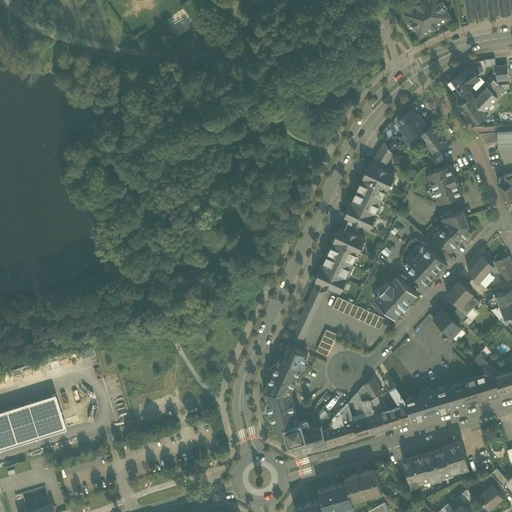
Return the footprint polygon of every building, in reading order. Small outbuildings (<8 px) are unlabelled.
[(421,34),(422,34),(424,33),(424,34),(431,29),(431,28),(433,27),(434,27),(439,24),(438,23),(441,21),(441,22),(448,18),(448,17),(450,15),(449,15),(450,14),(440,0),(420,0),(412,6),(413,6),(406,11),(406,12),(421,34)] [(465,0),(467,15),(478,14),(476,0),(465,0)] [(488,0),(476,0),(478,14),(489,12),(488,0)] [(488,0),(489,12),(501,11),(499,0),(488,0)] [(510,0),(499,0),(501,11),(501,13),(511,11),(510,0)] [(495,66),(497,80),(509,78),(507,64),(495,66)] [(461,92),(466,99),(472,94),(472,95),(473,94),(468,87),(470,86),(479,76),(478,75),(482,72),(482,70),(479,65),(477,65),(474,68),(472,65),(467,69),(466,69),(452,79),(461,92)] [(487,86),(492,92),(499,84),(493,79),(489,84),(490,84),(487,86)] [(504,88),(499,84),(492,92),(497,96),(499,94),(504,88)] [(475,99),(480,104),(492,92),(487,86),(475,99)] [(497,96),(492,92),(480,104),(484,110),(497,96)] [(458,105),(466,115),(480,104),(475,99),(472,95),(472,94),(466,99),(464,100),(458,105)] [(484,110),(480,104),(466,115),(473,125),(487,115),(484,110)] [(422,131),(428,126),(418,112),(415,113),(411,108),(398,117),(402,123),(400,125),(405,132),(410,139),(422,131)] [(432,152),(433,153),(439,148),(439,146),(446,142),(432,123),(428,126),(422,131),(429,141),(428,147),(432,152)] [(511,131),(497,132),(498,143),(511,141),(511,131)] [(405,132),(399,136),(403,141),(404,143),(410,139),(405,132)] [(399,136),(395,140),(398,144),(403,141),(399,136)] [(387,144),(393,152),(399,148),(393,140),(387,144)] [(371,163),(384,169),(386,164),(393,153),(393,152),(387,144),(384,141),(374,158),(371,163)] [(503,160),(505,166),(511,165),(511,149),(511,143),(498,144),(499,150),(503,160)] [(429,155),(433,160),(443,153),(439,148),(433,153),(432,152),(429,155)] [(364,176),(358,189),(381,200),(387,187),(388,188),(395,174),(384,169),(371,163),(369,162),(363,176),(364,176)] [(428,172),(440,202),(463,193),(458,180),(457,180),(451,163),(428,172)] [(501,192),(511,190),(511,174),(506,176),(507,180),(498,183),(501,192)] [(375,213),(381,200),(358,189),(352,202),(351,201),(345,215),(347,216),(359,222),(370,227),(376,213),(375,213)] [(511,190),(501,192),(508,208),(511,207),(511,190)] [(434,234),(452,250),(461,239),(465,235),(466,237),(472,231),(467,226),(469,224),(463,208),(445,215),(443,216),(445,219),(444,219),(442,222),(444,223),(434,234)] [(344,222),(357,227),(359,222),(347,216),(344,222)] [(334,242),(329,253),(352,264),(357,251),(359,251),(365,238),(340,226),(332,242),(334,242)] [(426,244),(416,255),(436,273),(446,262),(426,244)] [(346,276),(352,264),(329,253),(324,264),(323,263),(320,269),(319,268),(316,275),(317,275),(315,279),(317,280),(330,286),(341,291),(347,277),(346,276)] [(426,284),(436,273),(416,255),(406,266),(426,284)] [(480,280),(489,270),(494,265),(492,263),(488,259),(483,255),(468,272),(474,277),(479,281),(480,280)] [(511,261),(510,256),(496,261),(499,271),(503,280),(511,276),(511,261)] [(493,274),(499,271),(496,261),(492,263),(494,265),(489,270),(493,274)] [(375,299),(395,318),(418,294),(397,275),(391,282),(390,281),(380,292),(381,293),(375,299)] [(470,282),(481,293),(490,289),(485,285),(480,280),(479,281),(474,277),(470,282)] [(325,290),(327,291),(330,286),(317,280),(315,285),(325,290)] [(459,305),(460,306),(471,294),(473,292),(460,280),(447,294),(459,305)] [(500,286),(502,292),(511,287),(511,286),(511,284),(510,282),(500,286)] [(305,306),(316,311),(325,290),(315,285),(305,306)] [(497,294),(501,305),(511,300),(511,287),(502,292),(497,294)] [(478,301),(471,294),(460,306),(459,307),(466,314),(467,313),(478,301)] [(485,298),(492,308),(501,305),(497,294),(485,298)] [(333,307),(380,328),(385,318),(356,304),(338,296),(333,307)] [(511,314),(511,300),(501,305),(505,317),(511,314)] [(454,311),(464,321),(469,315),(467,313),(466,314),(459,307),(460,306),(459,305),(454,311)] [(505,317),(501,305),(492,308),(500,318),(505,317)] [(305,306),(302,312),(313,317),(316,311),(305,306)] [(433,317),(452,335),(461,326),(459,325),(449,315),(442,308),(433,317)] [(449,315),(459,325),(464,321),(454,311),(453,310),(449,315)] [(290,338),(301,343),(313,317),(302,312),(290,338)] [(317,350),(327,355),(337,334),(326,329),(317,350)] [(308,353),(301,349),(296,347),(289,344),(284,353),(286,354),(284,358),(280,356),(304,368),(307,362),(304,361),(308,353)] [(501,392),(511,388),(511,369),(500,373),(479,353),(474,357),(489,372),(492,375),(495,374),(501,391),(501,392)] [(268,381),(264,390),(291,392),(294,384),(293,384),(301,367),(304,368),(280,356),(276,363),(275,363),(273,364),(272,365),(271,366),(270,368),(267,373),(267,374),(267,376),(267,378),(267,380),(268,381)] [(488,395),(501,391),(495,374),(492,375),(489,372),(484,378),(479,379),(478,375),(461,379),(462,382),(448,387),(454,406),(461,404),(468,402),(468,401),(481,398),(488,396),(488,395)] [(116,376),(105,380),(115,412),(127,409),(116,376)] [(396,385),(393,380),(391,376),(385,380),(391,389),(396,385)] [(380,403),(378,396),(378,395),(383,391),(373,377),(372,378),(364,383),(373,396),(372,398),(379,408),(380,408),(382,407),(380,403)] [(359,389),(359,390),(362,399),(372,398),(373,396),(364,383),(359,389)] [(402,405),(389,409),(394,425),(412,419),(407,402),(405,400),(396,385),(391,389),(390,389),(398,402),(402,405)] [(454,406),(448,387),(435,391),(434,388),(419,392),(420,395),(405,400),(407,402),(412,419),(433,413),(454,406)] [(294,403),(291,392),(264,390),(268,402),(266,403),(265,405),(265,407),(265,408),(265,410),(267,415),(268,417),(269,418),(270,420),(271,421),(273,421),(275,428),(277,428),(280,437),(287,435),(289,443),(299,440),(302,450),(316,446),(310,427),(309,423),(308,418),(298,421),(293,403),(294,403)] [(365,411),(362,399),(359,390),(353,396),(354,400),(353,400),(357,413),(365,411)] [(55,393),(0,410),(0,448),(65,427),(55,393)] [(365,411),(366,412),(373,409),(373,410),(379,408),(372,398),(362,399),(365,411)] [(342,408),(345,416),(352,414),(348,401),(347,402),(348,402),(342,408)] [(334,426),(334,427),(338,442),(348,438),(342,417),(345,416),(342,408),(332,418),(332,420),(332,421),(333,421),(334,426)] [(372,431),(394,425),(389,409),(385,410),(382,411),(382,412),(375,414),(373,410),(373,409),(366,412),(367,416),(372,431)] [(352,414),(345,416),(342,417),(348,438),(358,435),(353,421),(352,414)] [(367,416),(353,421),(358,435),(372,431),(367,416)] [(316,448),(327,445),(323,431),(321,424),(310,427),(316,446),(316,448)] [(327,445),(338,442),(334,427),(331,427),(325,429),(323,431),(327,445)] [(444,444),(445,446),(452,470),(463,466),(463,468),(469,466),(461,439),(444,444)] [(453,471),(452,470),(445,446),(424,452),(431,477),(432,478),(453,471)] [(419,481),(431,477),(424,452),(403,458),(411,485),(412,487),(419,481)] [(345,476),(347,480),(352,497),(375,490),(381,488),(375,467),(369,469),(345,476)] [(496,467),(491,471),(501,483),(505,479),(496,467)] [(496,487),(501,483),(491,471),(486,476),(492,483),(493,483),(496,487)] [(353,500),(352,497),(347,480),(319,488),(322,498),(325,510),(336,506),(337,508),(342,507),(342,505),(353,501),(353,500)] [(482,501),(489,508),(504,496),(499,490),(496,487),(493,483),(492,483),(480,494),(484,499),(482,501)] [(399,485),(393,491),(396,494),(402,489),(399,485)] [(14,490),(15,502),(23,502),(46,500),(46,487),(14,490)] [(375,490),(352,497),(353,500),(382,491),(381,488),(375,490)] [(465,490),(458,495),(464,502),(470,497),(465,490)] [(326,511),(325,510),(322,498),(295,506),(296,511),(326,511)] [(390,511),(385,502),(366,511),(390,511)] [(441,508),(444,511),(451,511),(455,509),(448,502),(441,508)] [(469,511),(462,503),(455,509),(451,511),(469,511)]
